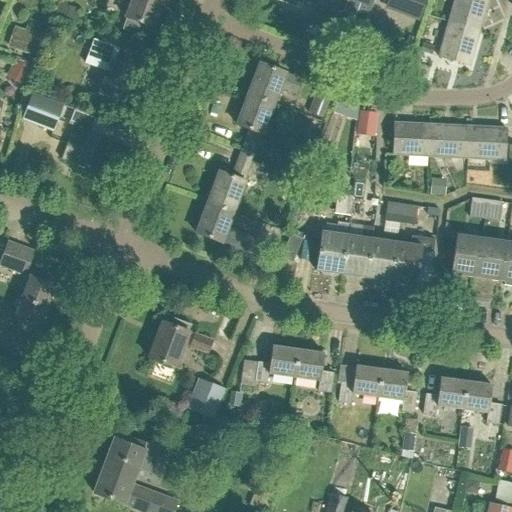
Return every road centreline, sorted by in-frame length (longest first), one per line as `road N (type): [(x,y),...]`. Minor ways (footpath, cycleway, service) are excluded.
road 1 (residential): [(511,339),(286,307),(124,249)]
road 2 (residential): [(511,83),(492,96),(445,102),(394,98),(210,18)]
road 3 (residential): [(24,511),(124,249)]
road 4 (residential): [(124,249),(210,18)]
road 5 (residential): [(124,249),(0,201)]
